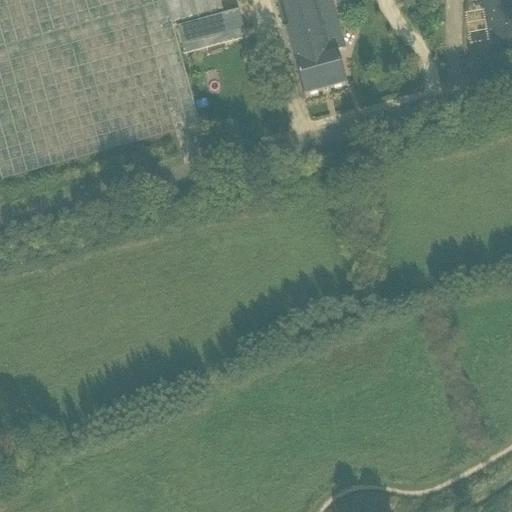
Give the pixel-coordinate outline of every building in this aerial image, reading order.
[(201,129),(173,28),(165,0),(0,0),(0,173),(3,183),(201,129)] [(219,0),(165,0),(173,28),(198,21),(223,14),(219,0)] [(277,0),(305,100),(323,95),(318,76),(316,77),(311,61),(320,58),(311,26),(321,24),(314,0),(277,0)] [(323,95),(348,88),(339,52),(347,49),(332,0),(314,0),(321,24),(311,26),(320,58),(311,61),(316,77),(318,76),(323,95)] [(183,49),(244,33),(239,13),(177,30),(183,49)]
